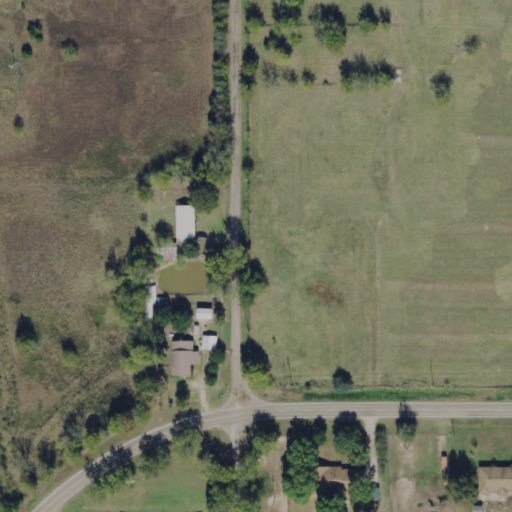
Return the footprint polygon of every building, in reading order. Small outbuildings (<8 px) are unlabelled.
[(195,206),(176,206),(177,239),(196,239),(195,206)] [(212,320),(212,309),(197,309),(197,319),(212,320)] [(217,337),(203,337),(202,350),(217,350),(217,337)] [(171,342),(172,377),(191,377),(191,365),(199,364),(199,352),(194,352),(194,341),(171,342)] [(312,469),(313,483),(319,482),(319,494),(358,493),(357,467),(312,469)] [(511,467),(479,468),(479,495),(510,495),(510,493),(511,492),(511,467)]
